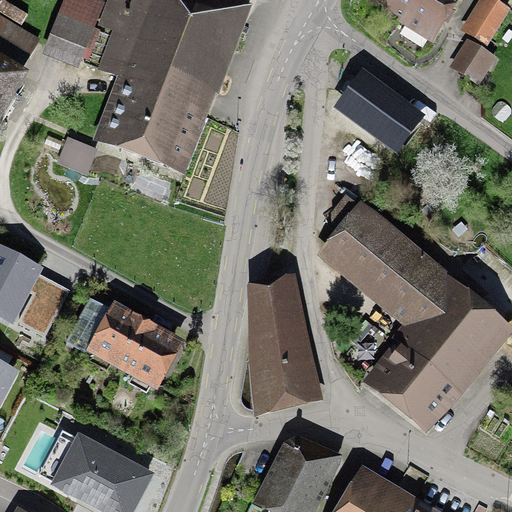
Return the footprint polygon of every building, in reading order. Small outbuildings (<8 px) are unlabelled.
[(103,7),(84,0),(63,0),(45,50),(82,63),(103,7)] [(250,7),(229,0),(138,0),(87,139),(183,178),(250,7)] [(457,0),(362,0),(434,41),(457,0)] [(507,12),(486,0),(478,0),(459,33),(486,49),(507,12)] [(495,60),(463,43),(449,70),(480,87),(495,60)] [(0,118),(27,72),(0,56),(0,118)] [(420,118),(360,77),(337,111),(397,152),(420,118)] [(96,152),(66,142),(56,170),(86,181),(96,152)] [(511,331),(356,205),(314,259),(403,328),(359,383),(427,437),(511,331)] [(0,252),(0,318),(13,325),(40,273),(0,252)] [(246,287),(255,417),(321,403),(293,277),(246,287)] [(67,294),(42,280),(19,324),(44,337),(67,294)] [(183,342),(111,303),(83,356),(155,392),(183,342)] [(0,405),(15,377),(0,368),(0,405)] [(133,511),(155,473),(78,432),(51,484),(103,511),(133,511)] [(318,511),(341,461),(285,436),(254,505),(268,511),(318,511)] [(430,511),(359,469),(333,511),(430,511)]
